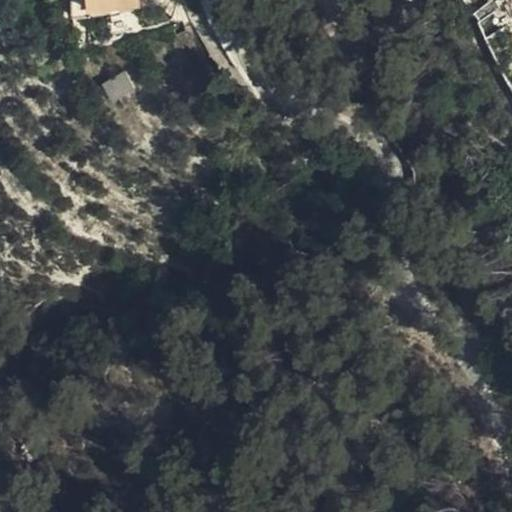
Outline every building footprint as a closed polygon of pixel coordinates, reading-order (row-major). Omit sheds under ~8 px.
[(104,7),(153,2),(153,0),(85,0),(88,18),(105,16),(104,7)] [(186,30),(187,37),(200,33),(199,27),(186,30)] [(200,33),(187,37),(189,45),(203,41),(200,33)] [(126,102),(144,94),(135,74),(117,82),(126,102)] [(150,116),(161,110),(155,96),(144,103),(150,116)]
